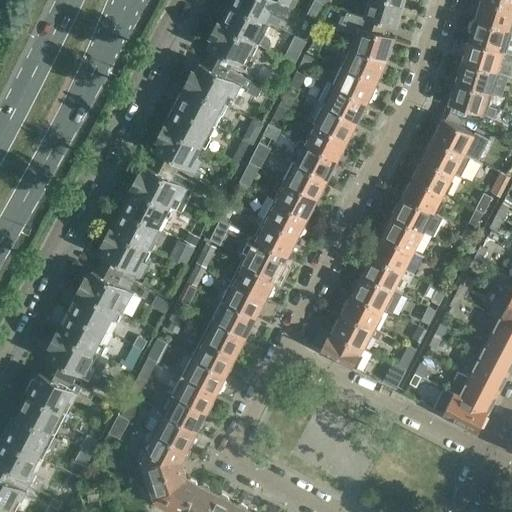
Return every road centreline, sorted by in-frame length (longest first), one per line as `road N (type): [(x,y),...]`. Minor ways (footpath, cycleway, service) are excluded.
road 1 (residential): [(0,367),(195,0)]
road 2 (residential): [(438,0),(413,82),(283,347)]
road 3 (primary): [(0,230),(129,0)]
road 4 (residential): [(283,347),(226,459),(330,511)]
road 5 (residential): [(491,458),(283,347)]
road 6 (primary): [(64,0),(0,118)]
